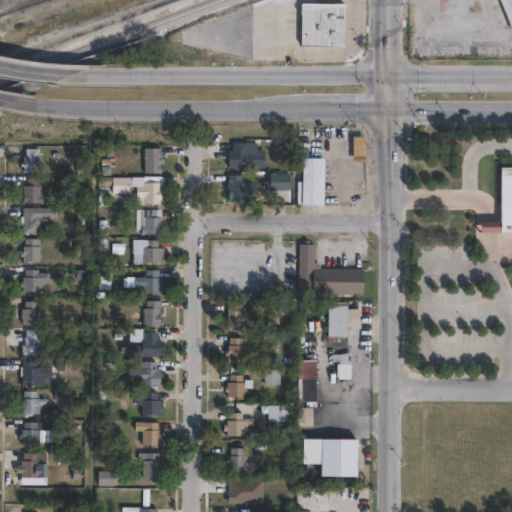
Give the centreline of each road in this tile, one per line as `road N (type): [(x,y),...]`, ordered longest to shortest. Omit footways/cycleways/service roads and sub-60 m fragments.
road 1 (secondary): [(10,99),(75,107),(389,105)]
road 2 (secondary): [(389,78),(78,74)]
road 3 (residential): [(190,511),(192,219)]
road 4 (tertiary): [(386,388),(389,105)]
road 5 (residential): [(192,219),(388,218)]
road 6 (residential): [(511,388),(386,388)]
road 7 (tertiary): [(386,511),(386,388)]
road 8 (secondary): [(511,77),(389,78)]
road 9 (secondary): [(389,105),(511,105)]
